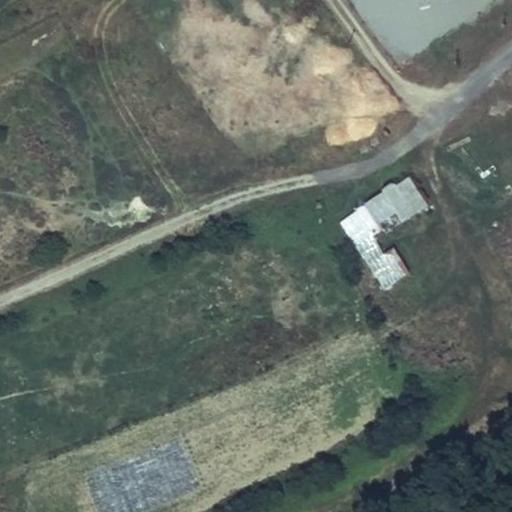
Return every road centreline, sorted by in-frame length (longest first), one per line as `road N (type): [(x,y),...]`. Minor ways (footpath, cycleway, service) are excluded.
road 1 (track): [(328,0),(424,128),(495,352),(481,394),(412,454),(314,511)]
road 2 (track): [(0,302),(232,201),(381,161),(511,55)]
